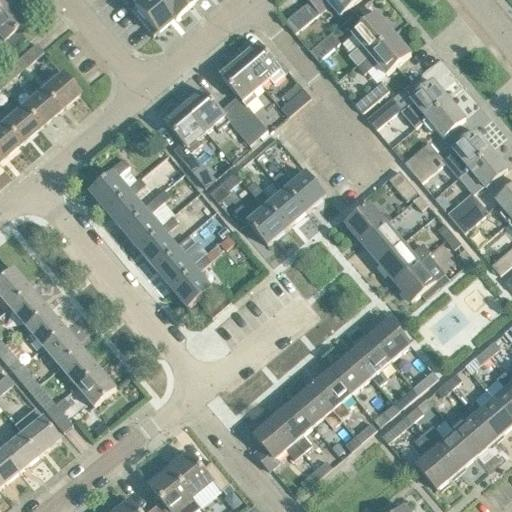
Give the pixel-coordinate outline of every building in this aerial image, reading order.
[(133,0),(137,5),(133,9),(156,35),(152,38),(153,39),(174,21),(175,22),(156,0),(133,0)] [(194,6),(188,0),(156,0),(175,22),(194,6)] [(285,25),(296,37),(331,7),(341,18),(362,0),(306,0),(311,4),(304,10),(285,25)] [(0,63),(2,62),(10,55),(25,43),(17,33),(25,26),(8,7),(7,5),(0,11),(0,63)] [(357,68),(394,37),(377,17),(352,37),(362,48),(349,59),(357,68)] [(341,46),(332,36),(310,55),(319,65),(341,46)] [(387,78),(411,57),(394,37),(357,68),(365,78),(378,67),(387,78)] [(23,71),(42,55),(35,46),(16,63),(23,71)] [(277,68),(259,47),(240,63),(262,89),(270,82),(274,87),(289,74),(281,65),(277,68)] [(9,83),(23,71),(16,63),(2,75),(9,83)] [(262,143),(270,136),(268,133),(247,110),(258,100),(254,95),(262,89),(240,63),(221,79),(238,99),(230,106),(259,141),(260,140),(262,143)] [(60,115),(80,98),(61,76),(41,93),(60,115)] [(415,131),(422,125),(449,102),(434,84),(410,104),(412,106),(402,115),(415,131)] [(363,117),(378,104),(389,95),(381,85),(370,94),(355,107),(363,117)] [(39,132),(60,115),(41,93),(21,110),(39,132)] [(289,121),(294,117),(312,102),(304,93),(281,112),(289,121)] [(221,114),(204,94),(185,110),(207,135),(214,129),(218,134),(230,125),(240,137),(250,149),(259,141),(230,106),(221,114)] [(377,133),(392,120),(401,112),(392,102),(383,110),(368,123),(377,133)] [(443,142),(466,122),(449,102),(422,125),(431,135),(435,132),(443,142)] [(19,149),(39,132),(21,110),(1,127),(19,149)] [(193,176),(202,168),(192,156),(203,147),(198,142),(207,135),(185,110),(166,126),(183,146),(174,153),(193,176)] [(0,165),(19,149),(1,127),(0,127),(0,165)] [(460,182),(493,154),(476,134),(453,154),(454,155),(444,163),(447,166),(446,166),(460,182)] [(414,178),(439,157),(430,146),(405,167),(407,169),(414,178)] [(460,182),(473,197),(474,198),(484,190),(485,192),(509,172),(493,154),(460,182)] [(447,166),(444,163),(439,157),(414,178),(422,187),(422,186),(446,166),(447,166)] [(105,213),(129,193),(118,180),(130,169),(124,162),(111,174),(113,176),(90,195),(105,213)] [(285,196),(304,218),(326,199),(306,175),(291,189),(280,176),(274,182),(285,196)] [(407,205),(418,196),(400,175),(389,184),(407,205)] [(230,194),(242,183),(235,176),(223,186),(230,194)] [(121,232),(144,212),(134,200),(147,190),(141,183),(129,193),(105,213),(121,232)] [(273,205),(263,193),(255,184),(248,190),(265,212),(285,234),(304,218),(285,196),(273,205)] [(511,190),(496,204),(503,214),(500,216),(509,227),(511,224),(511,190)] [(137,251),(160,231),(150,219),(165,207),(172,201),(166,194),(144,212),(121,232),(137,251)] [(449,218),(457,228),(482,207),(474,198),(473,197),(449,218)] [(422,214),(428,209),(422,201),(415,206),(422,214)] [(346,228),(363,249),(388,229),(387,227),(392,223),(385,216),(381,220),(371,207),(346,228)] [(466,238),(490,217),(482,207),(457,228),(466,238)] [(242,209),(235,215),(247,228),(249,226),(268,249),(285,234),(265,212),(253,222),(242,209)] [(153,270),(176,251),(166,239),(179,228),(173,221),(160,231),(137,251),(153,270)] [(447,244),(454,238),(445,228),(438,234),(447,244)] [(379,267),(403,247),(388,229),(363,249),(379,267)] [(454,253),(461,247),(454,238),(447,244),(454,253)] [(169,289),(192,269),(182,257),(195,247),(189,240),(176,251),(153,270),(169,289)] [(412,257),(403,247),(379,267),(395,287),(420,266),(419,266),(429,258),(430,257),(423,248),(412,257)] [(511,251),(492,269),(500,279),(511,269),(511,251)] [(420,266),(395,287),(412,306),(421,299),(425,303),(438,292),(434,288),(446,278),(429,258),(419,266),(420,266)] [(188,311),(212,291),(198,276),(210,266),(205,259),(192,269),(169,289),(188,311)] [(0,298),(10,311),(32,292),(15,272),(0,284),(0,298)] [(27,331),(49,312),(32,292),(10,311),(27,331)] [(448,322),(463,339),(482,322),(473,311),(463,320),(458,314),(448,322)] [(44,351),(66,332),(49,312),(27,331),(44,351)] [(390,366),(396,362),(411,349),(390,324),(369,341),(390,366)] [(61,371),(83,352),(66,332),(44,351),(61,371)] [(388,382),(381,374),(390,366),(369,341),(350,357),(371,382),(372,382),(379,390),(388,382)] [(12,344),(0,353),(0,359),(8,370),(24,357),(12,344)] [(490,360),(501,351),(495,345),(484,354),(490,360)] [(77,390),(88,381),(99,371),(83,352),(61,371),(77,390)] [(481,368),(490,360),(484,354),(476,361),(481,368)] [(352,398),(371,382),(350,357),(331,373),(352,398)] [(35,382),(23,368),(14,376),(25,390),(35,382)] [(95,411),(117,392),(99,371),(88,381),(77,390),(95,411)] [(342,424),(351,417),(342,406),(352,398),(331,373),(312,389),(342,424)] [(418,399),(439,382),(433,375),(413,392),(418,399)] [(0,382),(0,396),(1,398),(15,386),(7,377),(0,382)] [(452,393),(462,384),(456,377),(446,386),(452,393)] [(511,425),(511,385),(505,378),(486,394),(494,404),(511,425)] [(443,401),(452,393),(446,386),(437,394),(443,401)] [(41,409),(51,401),(40,388),(30,396),(41,409)] [(342,424),(312,389),(293,406),(313,431),(325,421),(333,431),(342,424)] [(399,415),(418,399),(413,392),(393,408),(399,415)] [(71,409),(65,401),(56,408),(56,407),(46,415),(64,436),(73,427),(63,416),(71,409)] [(511,430),(511,425),(494,404),(483,413),(476,405),(469,412),(475,419),(475,420),(496,444),(511,430)] [(274,422),(303,457),(312,450),(304,439),(313,431),(293,406),(274,422)] [(390,423),(399,415),(393,408),(384,416),(390,423)] [(414,426),(424,417),(418,410),(408,418),(414,426)] [(477,460),(496,444),(475,420),(475,419),(469,412),(461,419),(467,426),(456,436),(477,460)] [(388,447),(414,426),(408,418),(382,440),(388,447)] [(41,460),(62,443),(49,428),(43,421),(23,437),(41,460)] [(303,457),(274,422),(254,438),(263,449),(255,457),(270,475),(279,467),(276,462),(286,453),(295,464),(303,457)] [(105,426),(95,435),(98,439),(109,430),(105,426)] [(361,447),(377,433),(372,427),(355,441),(361,447)] [(446,444),(433,429),(424,437),(444,460),(458,476),(477,460),(456,436),(446,444)] [(21,476),(41,460),(23,437),(3,454),(21,476)] [(438,493),(458,476),(444,460),(424,437),(415,445),(428,459),(417,469),(438,493)] [(352,455),(361,447),(355,441),(346,448),(352,455)] [(0,492),(0,493),(21,476),(3,454),(0,455),(0,492)] [(203,472),(191,457),(171,473),(185,491),(192,500),(213,484),(221,494),(222,493),(226,498),(234,491),(212,464),(203,472)] [(323,480),(333,472),(327,465),(317,474),(323,480)] [(153,511),(189,511),(196,507),(191,501),(192,500),(185,491),(171,473),(151,489),(162,504),(153,511)] [(307,493),(323,480),(317,474),(301,487),(307,493)]
